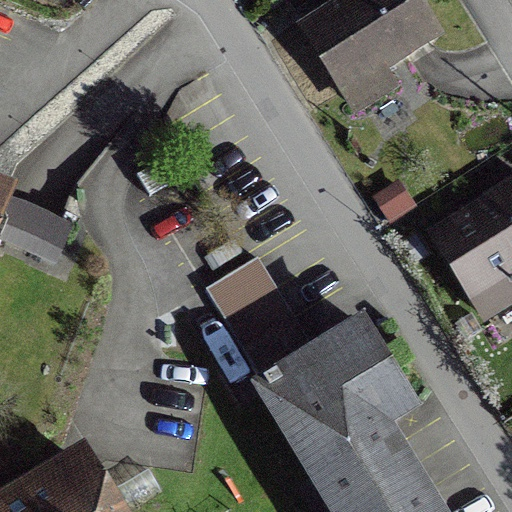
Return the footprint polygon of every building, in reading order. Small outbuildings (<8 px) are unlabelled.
[(442,32),(419,0),(343,0),(301,30),(349,98),(442,32)] [(511,288),(511,183),(433,238),(481,309),(511,288)] [(0,223),(10,200),(0,196),(0,223)] [(332,511),(438,511),(384,421),(409,406),(364,329),(260,391),(332,511)] [(0,511),(109,511),(79,462),(0,509),(0,511)]
